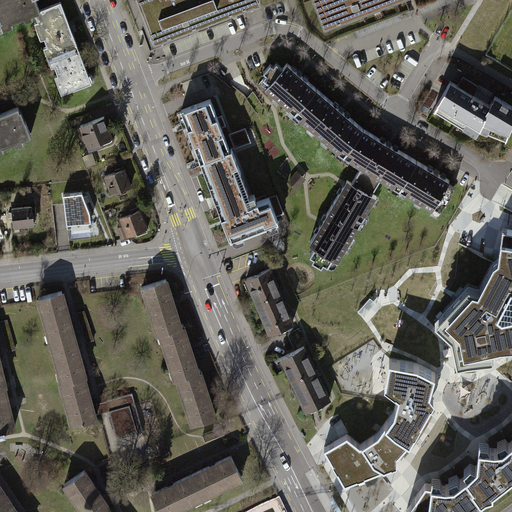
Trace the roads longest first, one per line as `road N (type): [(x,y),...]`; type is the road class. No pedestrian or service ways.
road 1 (residential): [(131,81),(273,28),(293,30),(415,124),(502,178)]
road 2 (tertiary): [(311,511),(191,245)]
road 3 (tertiary): [(191,245),(0,273)]
road 4 (tertiary): [(191,245),(131,81)]
